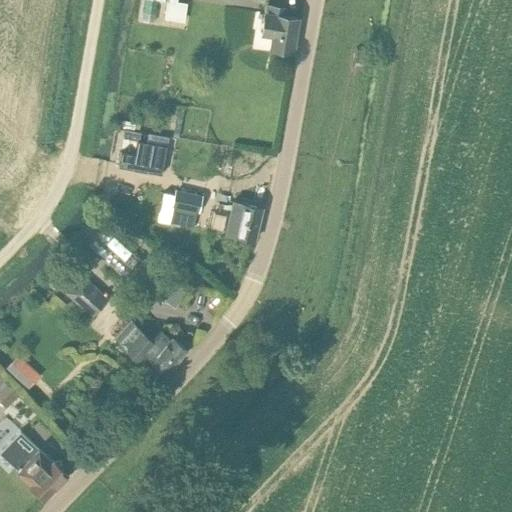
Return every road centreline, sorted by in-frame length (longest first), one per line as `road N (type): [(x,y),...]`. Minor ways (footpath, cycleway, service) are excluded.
road 1 (unclassified): [(47,511),(241,313),(261,282),(316,0)]
road 2 (unclassified): [(0,264),(65,191),(90,111),(109,0)]
